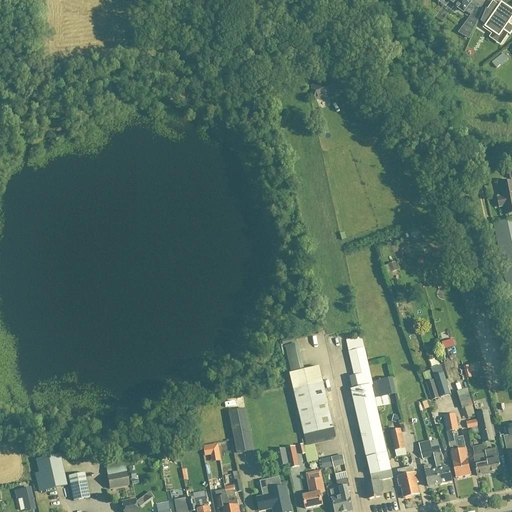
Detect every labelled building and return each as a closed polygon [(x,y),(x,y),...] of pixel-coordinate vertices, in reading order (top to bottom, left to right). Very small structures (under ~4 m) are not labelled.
[(445,0),(463,13),(472,0),(445,0)] [(486,9),(480,22),(485,26),(484,28),(498,38),(503,32),(509,36),(511,32),(511,26),(508,24),(511,18),(511,10),(501,3),(493,14),(486,9)] [(477,23),(470,18),(458,34),(468,40),(477,23)] [(311,88),(316,101),(338,93),(333,80),(311,88)] [(348,100),(349,108),(345,109),(347,117),(357,115),(354,99),(348,100)] [(511,182),(500,185),(502,198),(497,199),(498,208),(504,207),(505,216),(511,214),(511,182)] [(511,220),(493,225),(511,314),(511,220)] [(457,282),(462,299),(480,294),(475,277),(457,282)] [(383,492),(381,482),(392,479),(371,387),(372,386),(361,339),(346,342),(354,377),(349,378),(352,391),(351,391),(366,460),(367,460),(372,483),(364,485),(367,501),(381,498),(380,493),(383,492)] [(433,378),(443,374),(440,367),(430,370),(433,378)] [(332,440),(334,436),(318,368),(289,375),(306,446),(332,440)] [(443,374),(433,378),(440,398),(449,395),(443,374)] [(391,379),(374,383),(378,399),(395,395),(391,379)] [(433,382),(425,384),(431,402),(439,399),(433,382)] [(467,390),(456,393),(462,410),(472,406),(467,390)] [(245,410),(228,413),(236,454),(253,451),(245,410)] [(487,412),(476,415),(482,444),(493,441),(487,412)] [(455,415),(449,416),(452,432),(458,431),(455,415)] [(449,416),(443,418),(446,433),(452,432),(449,416)] [(476,420),(467,422),(469,430),(478,428),(476,420)] [(390,433),(396,459),(406,457),(400,430),(390,433)] [(455,443),(463,478),(470,476),(463,441),(458,442),(457,439),(454,440),(454,443),(455,443)] [(429,443),(418,445),(421,459),(433,457),(431,449),(429,443)] [(455,443),(454,443),(448,444),(455,479),(463,478),(455,443)] [(213,463),(219,462),(216,445),(203,448),(205,455),(211,454),(213,463)] [(489,475),(484,452),(483,446),(472,448),(474,457),(473,457),(477,477),(489,475)] [(433,457),(436,471),(439,485),(451,482),(448,468),(447,466),(443,467),(441,455),(440,455),(438,447),(431,449),(433,457)] [(288,466),(285,450),(275,452),(276,462),(283,461),(284,466),(288,466)] [(484,452),(489,475),(500,472),(496,450),(484,452)] [(38,474),(34,474),(38,493),(66,487),(58,455),(35,461),(38,474)] [(331,459),(332,466),(343,463),(342,456),(331,459)] [(331,459),(320,461),(322,470),(333,468),(332,466),(331,459)] [(150,465),(138,466),(139,479),(151,478),(150,465)] [(439,485),(436,471),(431,472),(429,466),(423,468),(428,488),(439,485)] [(298,468),(290,470),(294,489),(302,487),(298,468)] [(411,497),(419,495),(416,484),(417,484),(415,474),(413,474),(412,468),(405,470),(411,497)] [(411,497),(405,470),(397,472),(399,477),(397,478),(399,488),(400,488),(403,499),(411,497)] [(125,473),(106,477),(109,490),(128,487),(125,473)] [(84,474),(68,477),(73,502),(89,499),(84,474)] [(217,477),(211,480),(214,488),(221,486),(217,477)] [(321,479),(312,481),(307,482),(310,495),(302,497),(305,510),(322,506),(319,494),(324,493),(321,479)] [(337,491),(339,490),(342,501),(339,501),(341,511),(351,511),(347,489),(349,489),(347,480),(336,483),(337,491)] [(290,511),(285,487),(268,491),(272,511),(290,511)] [(15,492),(17,500),(22,499),(25,511),(34,510),(29,489),(15,492)] [(339,490),(337,491),(330,492),(334,511),(341,511),(339,501),(342,501),(339,490)] [(229,511),(226,494),(225,494),(225,491),(215,493),(218,511),(229,511)] [(226,494),(229,511),(238,511),(236,498),(235,499),(234,493),(226,494)] [(196,511),(208,511),(208,508),(207,509),(205,498),(195,500),(194,499),(187,500),(189,511),(194,511),(197,511),(196,511)] [(176,511),(188,511),(186,500),(174,503),(176,511)] [(136,511),(134,501),(121,503),(122,511),(136,511)]
